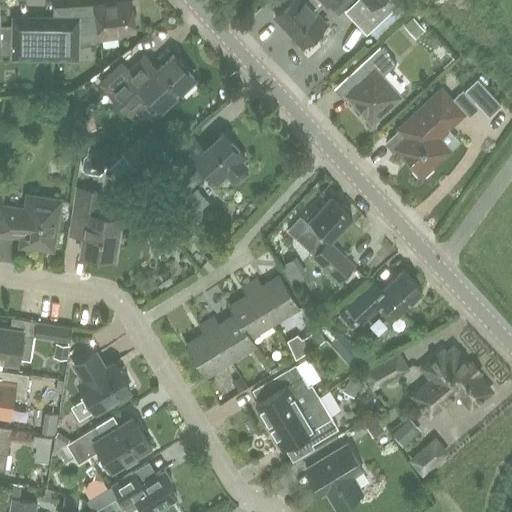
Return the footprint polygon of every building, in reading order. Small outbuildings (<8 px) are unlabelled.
[(325,23),(314,11),(324,2),(325,3),(328,0),(354,0),(343,10),(365,33),(395,5),(389,0),(290,0),(274,16),(301,45),(325,23)] [(94,6),(94,9),(73,13),(74,18),(12,17),(12,57),(76,58),(76,34),(98,30),(99,39),(118,36),(117,31),(133,28),(133,24),(136,23),(135,14),(131,13),(129,1),(94,6)] [(416,39),(426,30),(416,19),(406,27),(416,39)] [(127,64),(146,53),(141,44),(122,56),(127,64)] [(380,77),(395,63),(379,45),(347,74),(357,84),(356,95),(352,100),(371,121),(398,96),(380,77)] [(160,109),(193,78),(171,55),(155,70),(142,56),(106,90),(125,111),(145,93),(160,109)] [(432,163),(444,152),(435,142),(435,138),(462,113),(440,89),(398,128),(407,137),(405,138),(405,145),(399,150),(412,165),(412,169),(417,175),(423,175),(432,167),(432,163)] [(240,161),(244,157),(221,133),(204,148),(192,136),(166,160),(189,185),(205,170),(218,184),(227,176),(232,180),(236,181),(246,172),(246,167),(240,161)] [(139,174),(155,159),(136,139),(120,154),(122,156),(111,166),(122,177),(133,167),(139,174)] [(77,189),(74,213),(86,215),(80,253),(113,258),(119,219),(96,215),(100,192),(77,189)] [(51,249),(59,199),(25,194),(23,208),(0,204),(0,230),(19,234),(18,243),(51,249)] [(287,229),(314,254),(312,255),(339,280),(352,265),(326,241),(329,238),(351,214),(348,211),(349,210),(342,203),(341,205),(331,195),(319,209),(316,206),(306,217),(311,221),(308,224),(299,216),(287,229)] [(165,256),(173,249),(163,238),(155,245),(165,256)] [(284,264),(295,283),(308,276),(298,257),(284,264)] [(402,269),(380,289),(371,279),(345,304),(361,321),(382,301),(395,314),(421,290),(402,269)] [(256,278),(248,283),(271,321),(296,306),(277,275),(260,285),(256,278)] [(271,321),(248,283),(241,287),(245,294),(229,304),(253,344),(254,344),(248,335),(271,321)] [(253,344),(229,304),(228,304),(233,313),(216,323),(212,316),(205,321),(228,359),(253,344)] [(67,341),(69,326),(35,320),(32,335),(67,341)] [(228,359),(205,321),(198,325),(202,332),(185,342),(204,374),(228,359)] [(29,335),(20,333),(20,330),(0,326),(0,359),(15,361),(16,358),(26,359),(29,335)] [(346,340),(341,333),(336,337),(341,344),(335,349),(355,370),(366,360),(346,340)] [(470,407),(489,390),(452,347),(445,353),(442,350),(422,367),(431,378),(412,395),(429,415),(456,391),(467,404),(470,407)] [(94,410),(128,389),(111,362),(103,367),(93,350),(72,362),(83,379),(77,382),(94,410)] [(401,352),(384,361),(364,371),(372,386),(408,367),(401,352)] [(294,363),(269,378),(275,389),(260,398),(255,401),(268,423),(313,396),(307,386),(295,366),(294,363)] [(23,397),(27,373),(0,368),(0,413),(8,415),(11,395),(23,397)] [(304,446),(312,441),(332,429),(319,407),(313,396),(268,423),(273,431),(269,433),(277,447),(281,445),(281,446),(285,444),(298,436),(304,446)] [(56,433),(60,413),(50,411),(46,431),(56,433)] [(407,445),(425,428),(414,416),(396,433),(407,445)] [(110,469),(148,445),(130,417),(100,435),(94,425),(65,442),(77,461),(97,448),(110,469)] [(0,465),(2,466),(4,452),(6,452),(9,427),(0,425),(0,465)] [(411,460),(422,472),(445,453),(434,440),(411,460)] [(347,444),(306,468),(321,494),(326,490),(337,508),(362,492),(352,475),(362,469),(347,444)] [(141,511),(149,511),(175,496),(167,483),(170,481),(162,467),(153,473),(146,461),(109,483),(123,506),(134,499),(141,511)] [(63,495),(61,504),(76,507),(78,498),(63,495)] [(33,511),(35,501),(9,497),(6,511),(33,511)]
